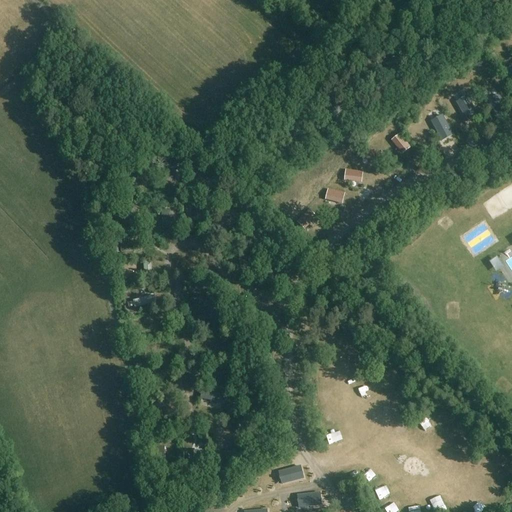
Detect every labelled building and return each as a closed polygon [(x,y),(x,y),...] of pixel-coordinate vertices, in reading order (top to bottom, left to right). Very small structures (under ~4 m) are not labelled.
[(482,81),(496,72),(491,64),(477,73),(482,81)] [(459,91),(474,85),(470,77),(456,84),(459,91)] [(507,85),(501,87),(503,94),(509,92),(507,85)] [(511,114),(499,95),(488,102),(500,121),(511,114)] [(432,102),(434,108),(449,102),(446,96),(432,102)] [(479,116),(467,96),(456,103),(467,123),(479,116)] [(453,136),(442,116),(431,122),(442,142),(453,136)] [(420,146),(430,138),(419,123),(408,131),(420,146)] [(391,141),(402,155),(411,148),(400,134),(391,141)] [(362,160),(379,163),(382,152),(364,149),(362,160)] [(344,181),(362,183),(363,172),(346,170),(344,181)] [(325,200),(342,204),(345,194),(328,190),(325,200)] [(131,226),(140,208),(133,205),(124,222),(131,226)] [(208,206),(186,206),(186,214),(208,214),(208,206)] [(305,230),(317,218),(309,210),(297,222),(305,230)] [(171,234),(170,211),(162,211),(163,235),(171,234)] [(223,235),(232,227),(228,222),(231,220),(226,215),(224,217),(221,214),(217,217),(219,220),(219,221),(216,218),(212,221),(214,224),(211,227),(214,232),(218,229),(219,230),(215,233),(219,237),(222,234),(223,235)] [(449,230),(455,224),(450,219),(444,225),(449,230)] [(488,234),(480,240),(485,248),(494,243),(488,234)] [(120,244),(121,252),(142,250),(141,242),(120,244)] [(511,292),(508,287),(503,291),(507,297),(511,292)] [(154,296),(132,301),(134,308),(156,303),(154,296)] [(219,311),(197,312),(197,321),(219,320),(219,311)] [(140,326),(141,332),(163,326),(162,320),(140,326)] [(335,342),(329,345),(333,354),(339,351),(335,342)] [(208,365),(208,373),(220,374),(219,384),(227,384),(229,367),(208,365)] [(402,367),(393,372),(398,381),(406,376),(402,367)] [(321,369),(321,378),(331,378),(330,368),(321,369)] [(330,400),(330,389),(320,389),(319,400),(330,400)] [(201,392),(200,399),(220,403),(222,396),(201,392)] [(398,395),(399,402),(407,402),(406,394),(398,395)] [(172,399),(149,404),(151,412),(174,407),(172,399)] [(325,423),(335,420),(332,409),(322,412),(325,423)] [(431,435),(438,431),(431,417),(424,420),(431,435)] [(166,468),(163,446),(155,447),(158,469),(166,468)] [(203,469),(201,450),(193,451),(195,470),(203,469)] [(301,467),(278,472),(282,485),(304,479),(301,467)] [(271,475),(263,480),(273,492),(280,487),(271,475)] [(381,504),(391,499),(386,488),(376,492),(381,504)] [(320,493),(297,495),(299,508),(322,506),(320,493)]
